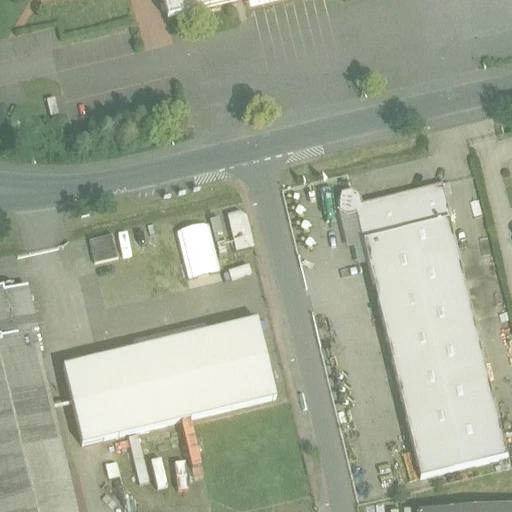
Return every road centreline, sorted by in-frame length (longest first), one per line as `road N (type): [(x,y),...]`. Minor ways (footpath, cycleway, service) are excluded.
road 1 (unknown): [(461,6),(57,88),(4,80)]
road 2 (unclassified): [(344,511),(249,144)]
road 3 (unclassified): [(249,144),(511,78)]
road 4 (unclassified): [(0,188),(60,187),(249,144)]
